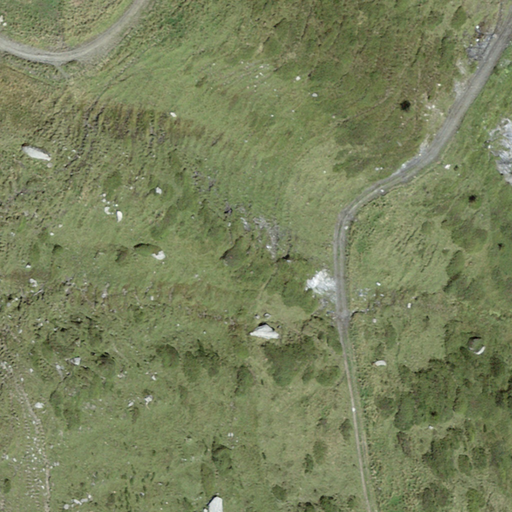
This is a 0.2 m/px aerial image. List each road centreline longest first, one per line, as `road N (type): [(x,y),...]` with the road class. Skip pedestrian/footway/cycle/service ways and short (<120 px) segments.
road 1 (track): [(374,511),(345,362),(348,224),(417,159),(511,23)]
road 2 (track): [(117,0),(87,28),(9,31),(0,24)]
